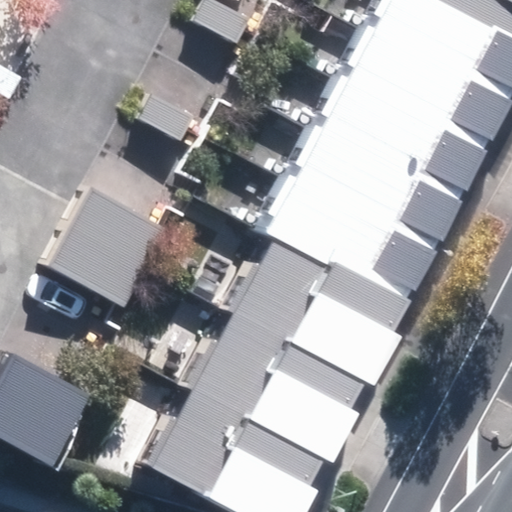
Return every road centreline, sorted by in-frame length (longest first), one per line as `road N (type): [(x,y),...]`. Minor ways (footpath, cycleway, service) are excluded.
road 1 (residential): [(0,200),(101,0)]
road 2 (tertiary): [(411,511),(511,318)]
